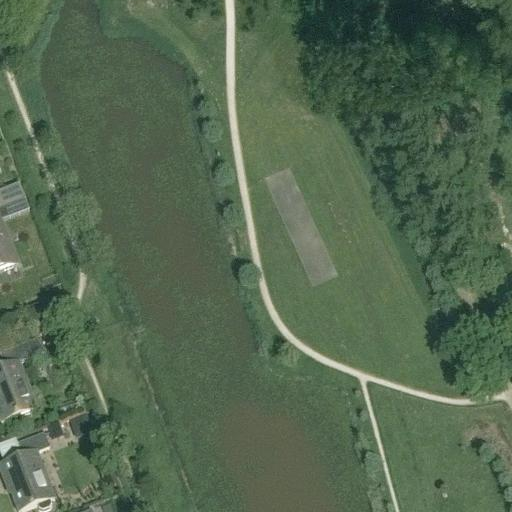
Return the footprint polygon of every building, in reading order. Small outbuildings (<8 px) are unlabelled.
[(0,212),(25,202),(19,187),(0,194),(0,212)] [(0,274),(17,268),(0,223),(0,274)] [(37,413),(20,367),(44,357),(39,343),(0,358),(6,372),(0,373),(0,418),(2,425),(1,425),(2,427),(37,413)] [(59,424),(46,428),(50,441),(63,437),(59,424)] [(54,502),(37,456),(49,452),(44,437),(18,447),(23,461),(0,469),(0,471),(7,491),(10,490),(18,511),(28,511),(38,509),(39,511),(47,511),(50,511),(51,507),(50,504),(54,502)] [(0,466),(19,461),(15,447),(0,451),(0,466)]
